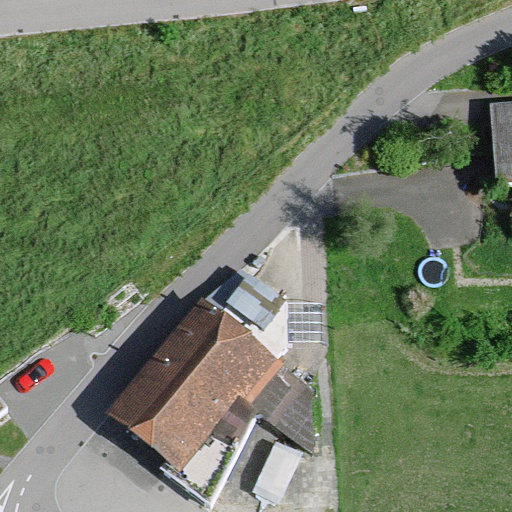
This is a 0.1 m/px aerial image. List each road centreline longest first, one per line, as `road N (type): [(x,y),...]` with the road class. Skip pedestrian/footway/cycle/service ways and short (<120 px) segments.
road 1 (residential): [(12,511),(75,420),(365,110),(511,22)]
road 2 (residential): [(129,0),(0,15)]
